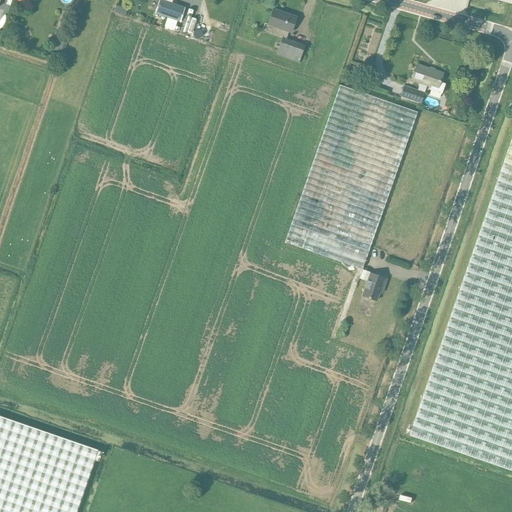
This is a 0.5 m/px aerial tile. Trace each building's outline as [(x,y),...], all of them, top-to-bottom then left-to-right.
[(163,0),(159,0),(155,14),(167,18),(164,28),(173,31),(176,21),(179,22),(185,7),(172,2),(172,0),(163,0)] [(273,9),(268,25),(281,29),(278,37),(281,38),(276,55),(299,63),(305,45),(286,39),(289,32),(291,33),(296,17),(273,9)] [(46,58),(60,63),(67,43),(62,41),(57,56),(48,53),(46,58)] [(399,97),(421,104),(425,93),(424,93),(426,86),(430,87),(429,90),(441,94),(445,84),(440,82),(443,73),(417,64),(411,81),(420,84),(418,91),(403,86),(399,97)] [(285,243),(362,270),(417,112),(340,86),(293,220),(285,243)] [(511,139),(409,435),(511,471),(511,139)] [(362,296),(376,301),(381,287),(383,288),(386,280),(370,274),(370,273),(362,270),(359,279),(367,281),(362,296)] [(0,511),(76,511),(97,451),(32,428),(0,417),(0,511)]
